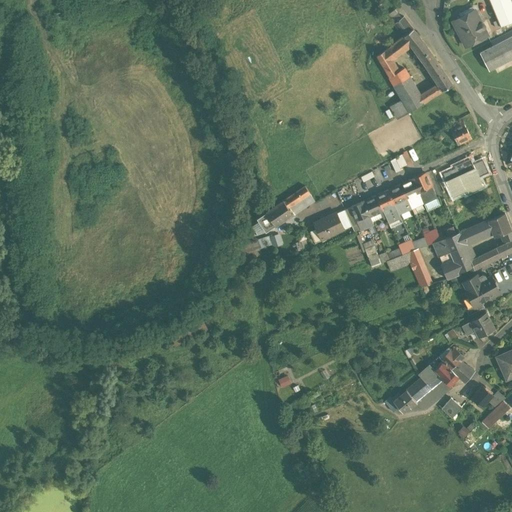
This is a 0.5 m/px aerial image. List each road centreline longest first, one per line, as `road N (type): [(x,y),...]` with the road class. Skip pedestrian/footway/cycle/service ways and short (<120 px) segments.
road 1 (residential): [(489,141),(287,227)]
road 2 (residential): [(496,120),(477,104),(434,33),(430,0)]
